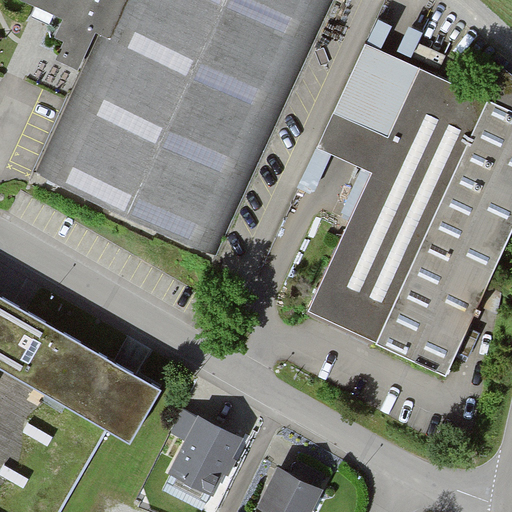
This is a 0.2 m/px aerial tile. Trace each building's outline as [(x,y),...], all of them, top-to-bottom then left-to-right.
[(28,0),(32,2),(25,16),(52,29),(44,48),(86,68),(117,0),(28,0)] [(117,0),(86,68),(37,173),(124,213),(213,255),(332,0),(117,0)] [(511,101),(365,36),(318,138),(375,165),(310,301),(446,366),(460,337),(511,222),(511,101)] [(0,357),(129,431),(159,377),(0,286),(0,357)] [(0,511),(56,511),(104,428),(0,368),(0,511)] [(195,413),(182,407),(171,429),(184,436),(169,467),(213,489),(225,465),(242,431),(197,409),(195,413)] [(307,511),(323,481),(278,459),(257,501),(279,511),(307,511)]
